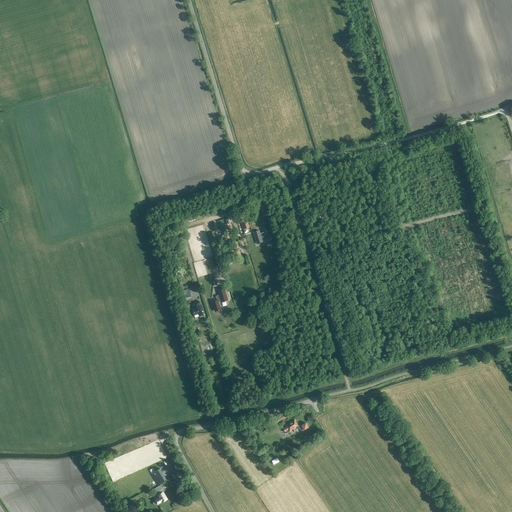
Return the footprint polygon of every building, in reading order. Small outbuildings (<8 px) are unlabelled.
[(250,228),(247,220),(241,222),(244,230),(250,228)] [(262,242),(262,239),(265,238),(264,237),(271,235),(268,226),(267,226),(266,222),(261,224),(262,227),(261,228),(263,233),(260,233),(259,231),(258,229),(254,231),(253,231),(254,232),(253,232),(257,244),(258,245),(263,243),(262,242)] [(217,266),(215,258),(209,260),(211,268),(217,266)] [(217,299),(213,301),(211,301),(215,312),(221,310),(219,303),(222,302),(222,303),(228,301),(224,287),(217,289),(219,295),(216,297),(217,299)] [(193,303),(194,308),(192,309),(194,316),(199,314),(200,317),(201,318),(203,317),(203,316),(202,313),(204,313),(202,304),(200,305),(199,301),(193,303)] [(273,425),(286,417),(284,414),(277,418),(277,417),(273,419),(274,420),(271,421),(273,425)] [(298,427),(299,426),(294,419),(285,425),(286,427),(283,429),(285,432),(287,434),(292,430),(293,432),(295,431),(294,429),(296,428),(298,430),(299,429),(300,430),(303,428),(304,430),(309,427),(306,423),(298,427)] [(154,469),(150,471),(158,485),(167,480),(160,469),(155,471),(154,469)] [(156,505),(157,504),(162,502),(167,500),(163,492),(164,492),(162,489),(163,489),(160,485),(154,489),(156,493),(157,493),(158,495),(159,498),(155,500),(155,501),(154,501),(153,503),(154,505),(156,505)]
